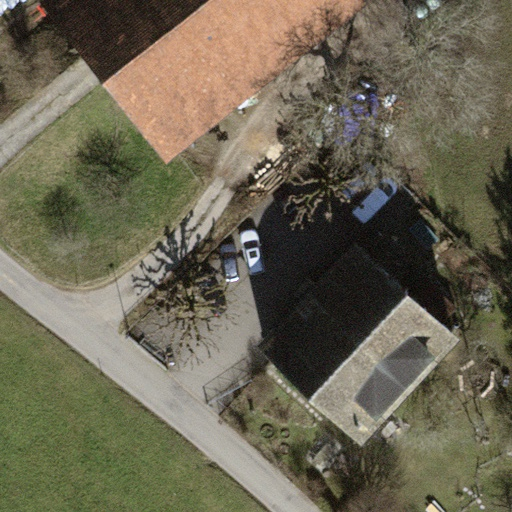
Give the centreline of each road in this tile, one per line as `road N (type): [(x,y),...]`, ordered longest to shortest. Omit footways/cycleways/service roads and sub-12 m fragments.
road 1 (unclassified): [(295,511),(0,272)]
road 2 (unknown): [(88,343),(329,60)]
